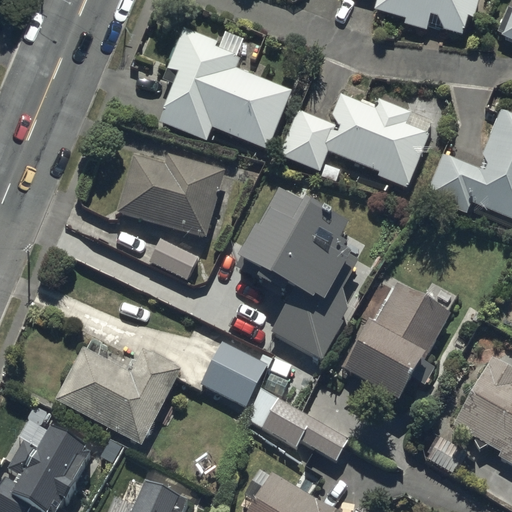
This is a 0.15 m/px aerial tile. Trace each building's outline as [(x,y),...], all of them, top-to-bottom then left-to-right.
[(378,0),(375,11),(406,19),(405,24),(428,30),(430,22),(443,26),(443,29),(465,34),(469,17),(474,18),(479,0),(378,0)] [(511,7),(508,6),(497,30),(503,32),(502,34),(511,38),(511,7)] [(216,46),(218,40),(182,27),(167,67),(177,71),(158,122),(208,140),(212,128),(269,149),(293,87),(236,66),(240,57),(237,56),(243,40),(225,33),(220,47),(216,46)] [(298,109),(279,156),(318,171),(327,151),(379,172),(377,176),(408,188),(429,134),(427,133),(432,119),(380,98),(376,108),(340,93),(333,113),(337,122),(336,125),(298,109)] [(511,111),(502,108),(480,166),(443,152),(426,198),(466,213),(470,203),(511,218),(511,111)] [(132,152),(115,212),(205,237),(225,168),(169,153),(167,161),(132,152)] [(308,203),(281,188),(237,264),(293,297),(270,336),(318,363),(348,311),(341,291),(357,263),(340,254),(344,248),(338,245),(347,229),(306,207),(308,203)] [(197,255),(160,239),(148,263),(186,280),(197,255)] [(447,316),(392,287),(372,326),(366,323),(338,377),(394,406),(407,381),(425,390),(435,370),(422,364),(447,316)] [(130,376),(82,351),(54,404),(140,449),(176,381),(201,394),(204,389),(244,410),(265,370),(267,371),(272,363),(262,358),(259,364),(201,334),(180,372),(142,353),(130,376)] [(511,372),(489,360),(453,429),(476,442),(473,448),(481,453),(484,447),(499,455),(496,461),(511,469),(511,372)] [(349,442),(260,393),(244,423),(294,451),(298,444),(336,465),(349,442)] [(50,435),(35,426),(7,474),(10,476),(0,491),(0,511),(63,511),(78,488),(75,486),(83,474),(81,472),(91,456),(52,431),(50,435)] [(331,511),(272,476),(270,479),(259,472),(252,483),(262,490),(248,511),(331,511)] [(133,511),(187,511),(190,507),(143,488),(133,511)]
